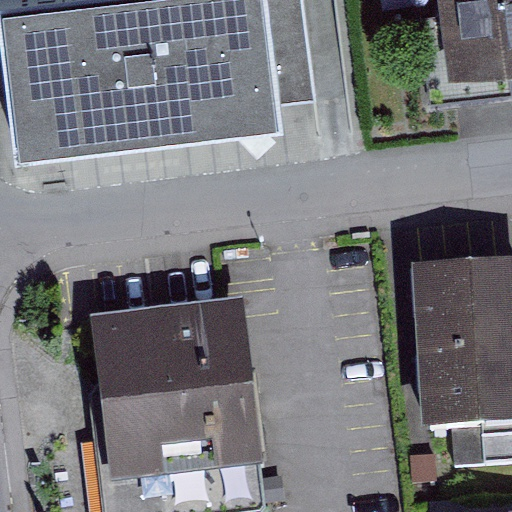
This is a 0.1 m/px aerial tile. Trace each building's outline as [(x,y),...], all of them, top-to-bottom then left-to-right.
[(41,0),(3,5),(22,148),(278,115),(276,97),(311,93),(298,0),(41,0)] [(511,0),(449,0),(456,59),(511,53),(511,0)] [(511,434),(511,260),(437,264),(445,438),(511,434)] [(168,511),(279,500),(257,300),(108,317),(128,511),(168,511)] [(511,511),(511,503),(461,507),(461,511),(511,511)]
